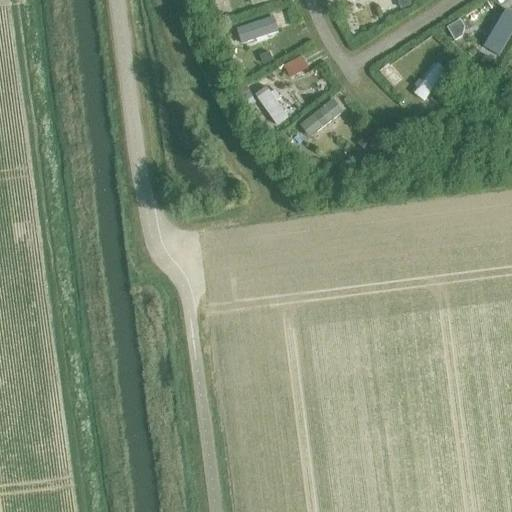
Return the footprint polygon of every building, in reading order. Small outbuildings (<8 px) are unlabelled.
[(399,0),(399,3),(401,9),(411,6),(408,0),(399,0)] [(511,36),(511,14),(508,12),(486,51),(499,59),(511,36)] [(275,17),(240,28),(244,41),(279,29),(275,17)] [(468,23),(460,33),(471,41),(478,31),(468,23)] [(269,52),(260,57),(264,66),(273,61),(269,52)] [(485,56),(478,68),(488,74),(495,62),(485,56)] [(413,94),(423,102),(447,72),(437,64),(413,94)] [(247,87),(239,92),(244,101),(252,96),(247,87)] [(266,88),(255,96),(277,128),(289,119),(276,101),(281,98),(275,90),(271,94),(266,88)] [(437,93),(431,100),(442,109),(448,101),(437,93)] [(333,101),(300,126),(310,139),(343,114),(333,101)] [(426,110),(419,119),(426,124),(433,116),(426,110)] [(369,135),(360,144),(370,152),(378,143),(369,135)]
